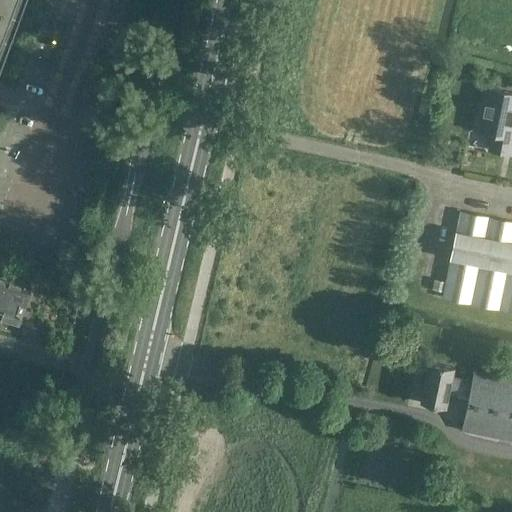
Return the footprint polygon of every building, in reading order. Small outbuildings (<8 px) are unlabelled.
[(0,0),(0,54),(1,55),(2,53),(0,53),(4,42),(6,43),(6,42),(5,41),(9,30),(10,31),(11,30),(9,29),(13,19),(15,19),(15,18),(13,17),(17,7),(19,7),(19,6),(18,6),(19,0),(0,0)] [(511,92),(485,86),(476,128),(492,132),(489,147),(511,152),(511,134),(508,133),(511,110),(511,92)] [(511,221),(459,210),(442,295),(511,309),(511,221)] [(0,318),(2,319),(17,324),(31,280),(29,280),(28,285),(0,276),(0,318)] [(460,429),(511,440),(511,377),(472,369),(470,379),(451,375),(453,366),(428,361),(419,401),(445,406),(447,393),(467,397),(460,429)]
